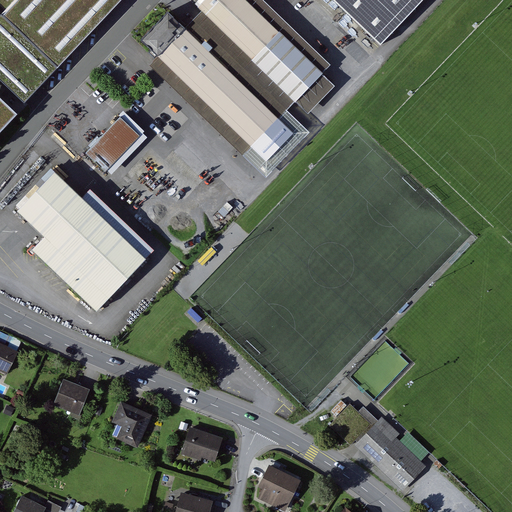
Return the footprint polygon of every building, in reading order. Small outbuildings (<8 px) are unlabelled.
[(139,0),(22,0),(21,1),(84,60),(139,0)] [(336,66),(266,0),(210,0),(202,9),(205,13),(191,28),(174,12),(148,40),(162,55),(152,65),(267,174),(311,129),(292,111),(336,66)] [(421,0),(329,0),(378,46),(421,0)] [(0,23),(0,70),(35,103),(67,69),(8,14),(0,23)] [(0,135),(20,115),(0,96),(0,135)] [(144,138),(125,119),(91,153),(110,172),(144,138)] [(41,252),(105,313),(155,260),(76,184),(62,171),(24,212),(37,225),(52,239),(41,252)] [(18,353),(0,344),(0,369),(8,373),(18,353)] [(96,392),(67,379),(56,405),(85,417),(96,392)] [(155,416),(124,404),(116,425),(126,429),(121,441),(142,449),(155,416)] [(402,434),(383,417),(358,445),(409,491),(431,466),(399,438),(402,434)] [(229,438),(193,429),(186,455),(222,464),(229,438)] [(291,511),(306,482),(275,467),(259,499),(286,511),(291,511)] [(60,506),(62,499),(50,494),(48,502),(60,506)] [(214,511),(217,503),(184,495),(179,511),(214,511)] [(48,511),(50,509),(25,496),(16,511),(48,511)]
